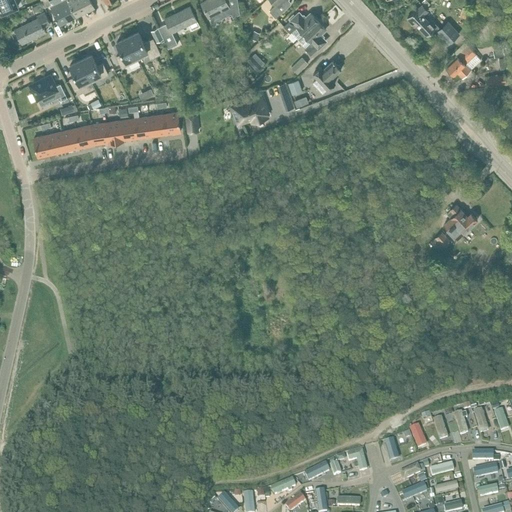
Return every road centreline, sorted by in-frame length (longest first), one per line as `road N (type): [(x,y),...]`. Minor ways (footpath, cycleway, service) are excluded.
road 1 (track): [(199,511),(203,488),(272,479),(435,399),(511,385)]
road 2 (residential): [(0,76),(151,0)]
road 3 (residential): [(21,176),(185,154)]
road 4 (secondary): [(436,97),(345,0)]
road 5 (unclassified): [(0,396),(27,276)]
